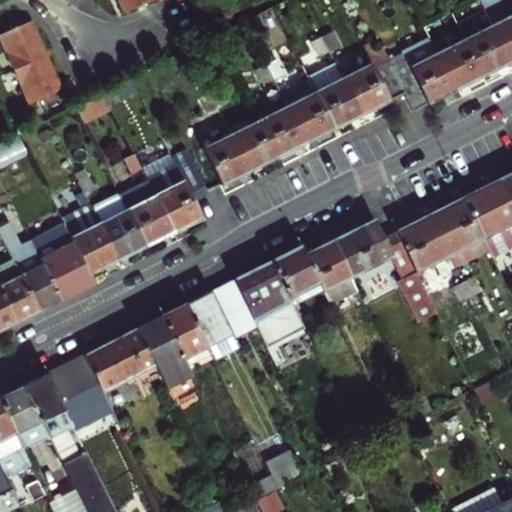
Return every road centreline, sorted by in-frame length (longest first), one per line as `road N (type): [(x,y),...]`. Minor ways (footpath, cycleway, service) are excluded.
road 1 (residential): [(511,104),(0,365)]
road 2 (residential): [(50,0),(116,37),(155,39),(259,0)]
